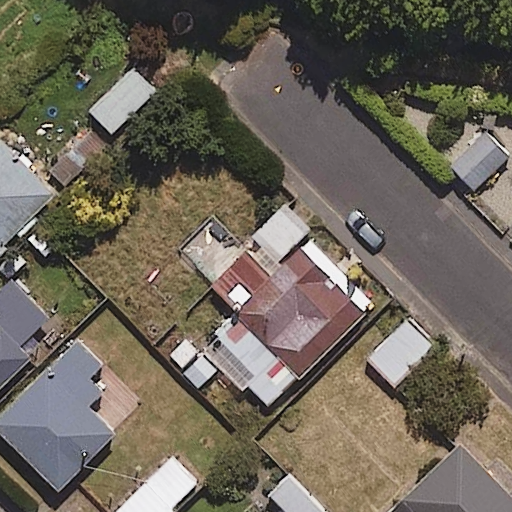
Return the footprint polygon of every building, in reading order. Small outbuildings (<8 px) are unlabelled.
[(159,92),(135,67),(91,109),(115,134),(159,92)] [(511,157),(511,155),(488,132),(454,167),(479,191),(511,157)] [(0,255),(59,196),(3,141),(0,144),(0,255)] [(242,310),(204,346),(246,391),(255,382),(277,406),(374,314),(304,240),(315,230),(291,205),(253,241),(259,248),(219,286),(242,310)] [(53,319),(14,279),(0,292),(0,394),(32,363),(21,351),(53,319)] [(439,350),(411,320),(370,359),(399,388),(439,350)] [(108,368),(84,343),(0,424),(0,428),(63,493),(120,437),(92,409),(106,395),(93,382),(108,368)] [(511,511),(511,495),(464,448),(400,511),(511,511)] [(181,511),(204,489),(170,457),(118,511),(181,511)] [(326,511),(291,476),(273,494),(289,511),(326,511)]
